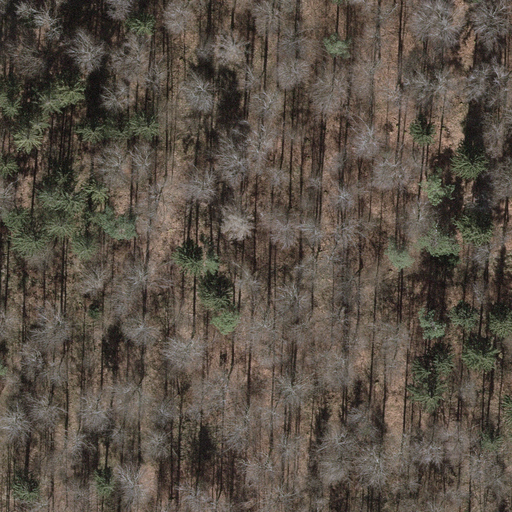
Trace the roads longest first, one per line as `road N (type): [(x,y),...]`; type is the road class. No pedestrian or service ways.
road 1 (track): [(511,178),(325,230),(269,223),(153,188),(0,224)]
road 2 (track): [(73,511),(47,435),(0,373)]
